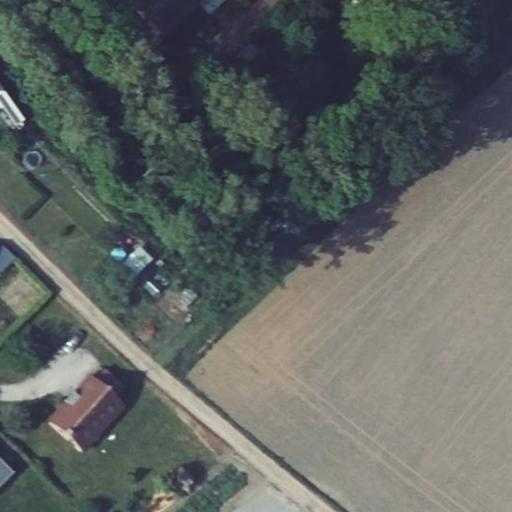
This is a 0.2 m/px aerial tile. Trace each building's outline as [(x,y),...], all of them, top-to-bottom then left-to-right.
[(127,0),(156,29),(189,0),(194,0),(202,7),(209,0),(127,0)] [(365,0),(322,0),(346,21),(365,0)] [(186,317),(177,304),(174,306),(160,295),(154,301),(178,326),(186,317)] [(153,354),(178,326),(154,301),(151,300),(124,326),(153,354)] [(114,414),(76,382),(35,430),(73,462),(114,414)]
